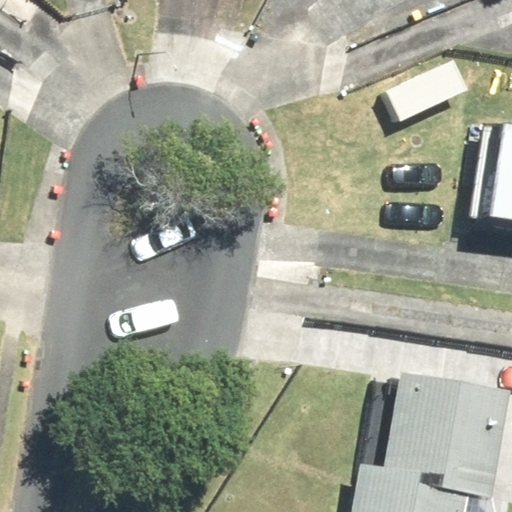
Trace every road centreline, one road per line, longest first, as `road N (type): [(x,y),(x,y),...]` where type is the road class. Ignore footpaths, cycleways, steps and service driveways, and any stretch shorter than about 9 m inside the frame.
road 1 (residential): [(93,511),(211,334),(249,219),(249,169),(222,131),(148,110),(107,145),(93,200)]
road 2 (residential): [(93,200),(58,511)]
